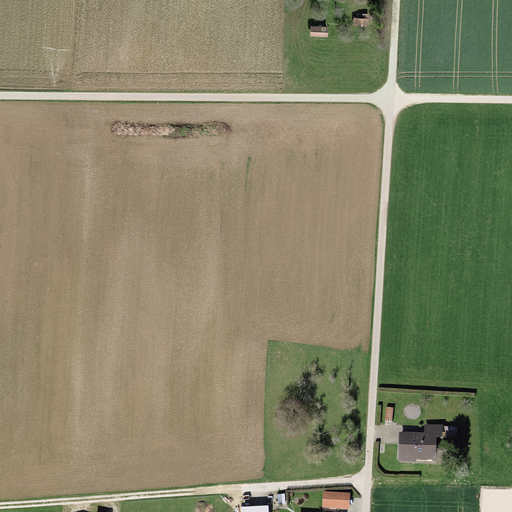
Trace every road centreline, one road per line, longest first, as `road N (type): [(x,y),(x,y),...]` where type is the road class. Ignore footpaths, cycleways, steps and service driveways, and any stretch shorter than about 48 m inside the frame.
road 1 (track): [(511,101),(0,97)]
road 2 (track): [(366,481),(395,0)]
road 3 (track): [(366,481),(0,508)]
